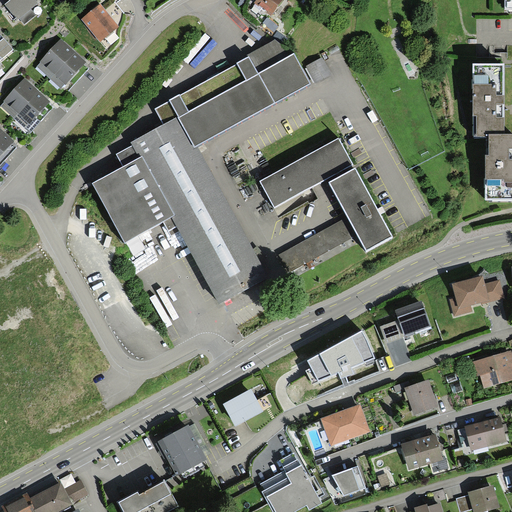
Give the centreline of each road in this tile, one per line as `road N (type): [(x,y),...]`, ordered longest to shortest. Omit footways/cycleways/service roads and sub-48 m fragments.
road 1 (residential): [(16,183),(59,242),(115,358),(150,370),(205,342),(234,369)]
road 2 (residential): [(511,332),(282,418),(220,467)]
road 3 (primary): [(234,369),(430,264),(511,241)]
road 4 (residential): [(207,0),(159,23),(16,183)]
road 5 (primary): [(0,494),(234,369)]
road 6 (residential): [(511,398),(356,447)]
road 7 (residential): [(511,466),(362,511)]
